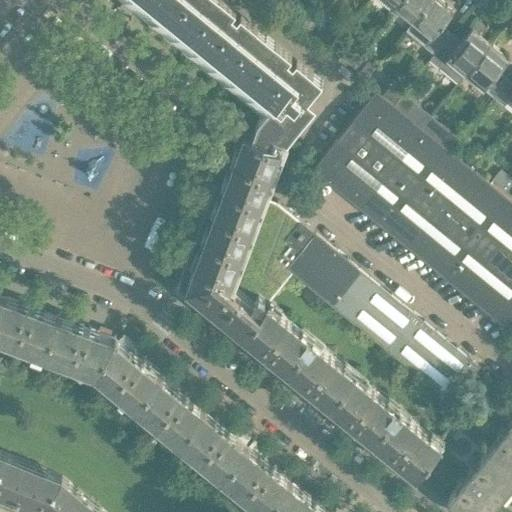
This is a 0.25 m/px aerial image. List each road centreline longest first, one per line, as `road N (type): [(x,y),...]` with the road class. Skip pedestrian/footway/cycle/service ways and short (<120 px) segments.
road 1 (residential): [(398,511),(154,310),(0,246)]
road 2 (residential): [(63,0),(194,109),(205,150),(229,168)]
